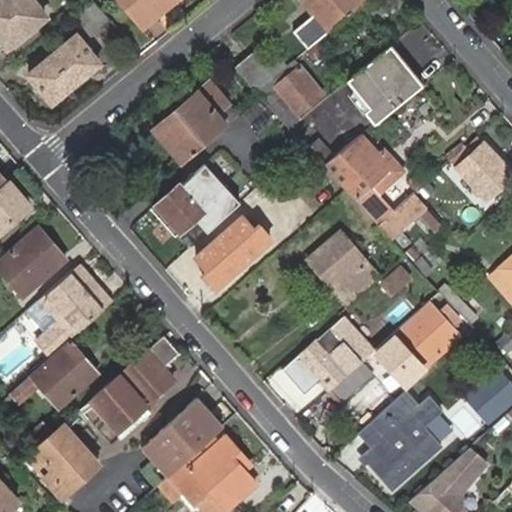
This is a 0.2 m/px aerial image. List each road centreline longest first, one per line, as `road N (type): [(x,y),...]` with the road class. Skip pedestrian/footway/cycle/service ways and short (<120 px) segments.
road 1 (residential): [(357,511),(42,160)]
road 2 (residential): [(239,0),(42,160)]
road 3 (residential): [(428,0),(511,94)]
